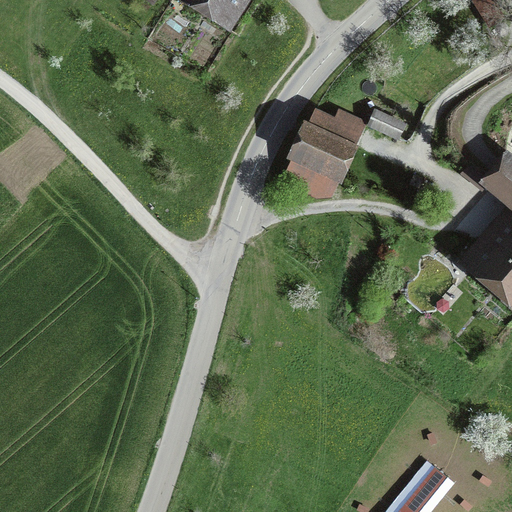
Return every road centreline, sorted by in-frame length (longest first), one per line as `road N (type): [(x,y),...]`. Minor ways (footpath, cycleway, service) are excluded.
road 1 (tertiary): [(150,511),(216,281),(264,154),(318,65),(387,0)]
road 2 (track): [(216,281),(60,119),(0,79)]
road 3 (track): [(417,218),(380,208),(287,220),(239,217)]
